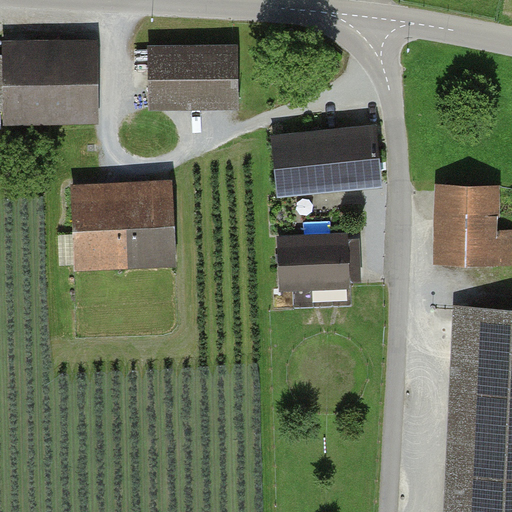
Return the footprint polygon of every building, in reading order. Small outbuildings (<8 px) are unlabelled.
[(0,121),(90,122),(91,41),(0,40),(0,121)] [(228,46),(140,47),(141,109),(229,108),(228,46)] [(371,127),(269,133),(272,196),(375,190),(371,127)] [(494,182),(436,180),(434,263),(511,265),(511,234),(492,234),(494,182)] [(161,181),(61,185),(64,271),(164,267),(161,181)] [(339,236),(277,240),(280,291),(342,286),(339,236)] [(511,511),(511,308),(451,306),(440,511),(511,511)]
